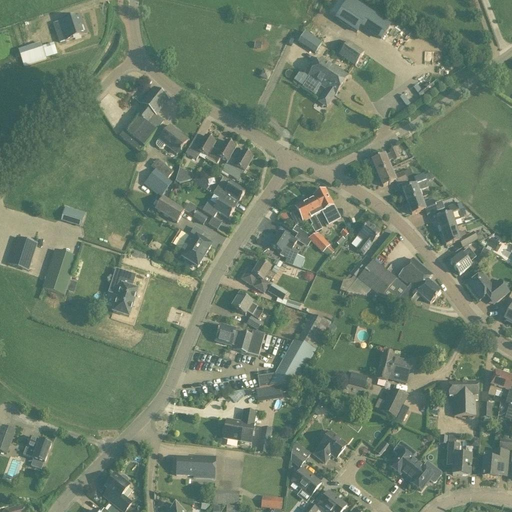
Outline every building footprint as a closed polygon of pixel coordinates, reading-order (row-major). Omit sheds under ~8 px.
[(390,26),(350,0),(349,0),(336,20),(356,33),(361,26),(381,40),(390,26)] [(84,37),(77,17),(63,21),(69,42),(84,37)] [(306,31),(299,42),(315,54),(323,44),(306,31)] [(350,37),(338,56),(354,67),(367,48),(350,37)] [(41,44),(18,51),(18,52),(13,53),(16,64),(22,63),(23,68),(46,61),(41,44)] [(314,96),(320,87),(327,92),(321,102),(328,106),(347,77),(320,60),(308,78),(309,78),(302,88),(314,96)] [(263,71),(260,77),(266,80),(269,74),(263,71)] [(168,101),(154,90),(134,115),(138,119),(126,133),(124,131),(119,138),(138,154),(163,123),(156,117),(168,101)] [(170,127),(159,141),(156,145),(156,146),(156,147),(158,149),(159,150),(160,150),(161,150),(162,150),(163,150),(165,147),(176,156),(188,142),(170,127)] [(206,158),(212,149),(215,143),(205,137),(199,148),(192,144),(185,155),(196,162),(200,155),(206,158)] [(220,160),(226,163),(229,159),(236,148),(225,142),(218,153),(212,149),(206,158),(205,160),(216,167),(220,160)] [(377,174),(377,175),(390,170),(387,162),(392,160),(393,163),(400,160),(395,149),(388,152),(390,156),(385,158),(385,157),(372,162),(374,168),(372,169),(375,175),(377,174)] [(239,182),(244,173),(253,158),(242,152),(236,163),(229,159),(226,163),(219,177),(226,181),(228,177),(239,182)] [(155,172),(161,177),(166,181),(173,173),(157,160),(151,168),(155,172)] [(394,177),(390,170),(377,175),(383,188),(395,183),(397,187),(401,186),(414,180),(410,171),(403,174),(403,173),(394,177)] [(179,171),(175,183),(179,185),(185,175),(179,171)] [(172,185),(166,181),(161,177),(155,172),(149,180),(165,194),(172,185)] [(401,186),(403,191),(402,192),(407,204),(421,199),(418,193),(428,189),(425,182),(433,179),(428,175),(414,180),(401,186)] [(213,196),(220,200),(224,203),(228,196),(239,203),(245,193),(230,183),(226,189),(219,185),(213,196)] [(315,218),(321,214),(324,220),(322,221),(326,228),(340,221),(326,194),(323,193),(314,198),(314,199),(307,202),(315,218)] [(154,211),(177,225),(184,213),(185,212),(162,198),(154,211)] [(423,205),(421,199),(407,204),(412,216),(424,212),(426,217),(444,210),(441,202),(434,205),(432,201),(423,205)] [(220,200),(216,207),(209,202),(202,213),(213,220),(217,213),(228,220),(234,210),(223,203),(224,203),(220,200)] [(322,230),(315,218),(307,202),(295,208),(303,224),(309,221),(312,226),(311,227),(315,234),(322,230)] [(185,212),(184,213),(191,217),(196,209),(189,204),(185,212)] [(448,209),(451,216),(437,221),(442,234),(455,229),(453,223),(466,219),(461,205),(448,209)] [(66,209),(62,222),(81,228),(85,214),(66,209)] [(193,220),(203,227),(207,220),(197,213),(193,220)] [(358,238),(363,243),(356,251),(363,256),(380,235),(368,225),(358,238)] [(202,234),(193,229),(183,245),(188,247),(180,261),(184,263),(183,265),(192,270),(193,268),(197,271),(212,246),(199,239),(202,234)] [(457,235),(455,229),(442,234),(446,247),(458,243),(462,249),(477,241),(473,233),(466,237),(465,232),(457,235)] [(300,231),(296,237),(309,245),(310,243),(308,240),(311,238),(300,231)] [(271,247),(280,254),(279,256),(286,261),(285,264),(301,270),(305,260),(296,257),(297,254),(291,252),(297,242),(307,249),(309,245),(296,237),(294,240),(286,235),(285,237),(279,233),(271,247)] [(318,235),(311,238),(308,240),(310,243),(322,255),(324,253),(329,258),(334,254),(328,248),(330,247),(318,235)] [(36,246),(17,240),(8,266),(28,272),(36,246)] [(484,250),(478,262),(485,265),(490,254),(484,250)] [(471,268),(468,264),(475,259),(468,251),(450,265),(459,277),(471,268)] [(64,297),(76,259),(55,252),(43,290),(64,297)] [(440,293),(428,283),(432,277),(413,260),(397,278),(405,285),(409,288),(397,304),(411,308),(412,306),(409,304),(417,294),(430,305),(440,293)] [(367,298),(371,292),(381,300),(396,282),(373,262),(365,272),(358,265),(344,282),(343,282),(340,292),(367,298)] [(275,276),(269,272),(271,270),(261,263),(256,271),(249,268),(241,282),(251,288),(253,289),(263,296),(270,286),(268,284),(270,282),(271,282),(275,276)] [(117,296),(112,313),(128,318),(137,290),(130,288),(131,284),(132,285),(135,277),(116,271),(108,293),(117,296)] [(479,302),(485,297),(493,307),(509,294),(499,281),(491,287),(481,275),(467,286),(479,302)] [(268,293),(282,303),(287,295),(272,286),(268,293)] [(245,317),(247,314),(258,321),(263,312),(252,306),(253,304),(240,296),(232,309),(245,317)] [(301,306),(286,301),(284,307),(299,312),(301,306)] [(310,317),(295,344),(315,351),(331,324),(310,317)] [(261,325),(250,318),(246,325),(257,332),(261,325)] [(231,347),(236,348),(235,352),(258,359),(264,336),(252,332),(251,337),(236,332),(220,327),(215,343),(231,347)] [(297,386),(315,351),(295,344),(293,344),(275,375),(257,378),(259,390),(269,388),(297,386)] [(399,359),(394,357),(384,354),(377,381),(386,383),(387,381),(406,386),(412,365),(398,361),(399,359)] [(367,377),(352,374),(349,385),(365,389),(367,377)] [(504,391),(508,378),(494,374),(490,388),(487,396),(494,398),(497,389),(504,391)] [(511,379),(508,378),(502,394),(501,398),(507,399),(505,405),(509,407),(505,420),(511,422),(511,379)] [(475,403),(478,402),(477,385),(449,386),(449,399),(454,399),(454,420),(475,419),(475,403)] [(257,403),(282,399),(280,387),(256,391),(257,403)] [(380,413),(396,421),(407,399),(390,391),(380,413)] [(325,417),(330,410),(320,404),(315,411),(325,417)] [(491,420),(492,406),(481,405),(480,419),(491,420)] [(250,445),(254,426),(256,413),(243,411),(240,424),(228,422),(224,441),(250,445)] [(2,427),(0,430),(0,453),(7,456),(16,432),(2,427)] [(268,455),(272,431),(261,429),(257,453),(268,455)] [(346,447),(330,434),(331,433),(328,431),(327,431),(325,431),(323,432),(321,433),(320,435),(320,437),(321,439),(324,442),(312,456),(324,466),(331,457),(336,461),(346,447)] [(448,446),(448,437),(439,437),(438,446),(447,446),(447,445),(448,446)] [(33,460),(33,461),(31,467),(41,471),(43,464),(44,465),(51,446),(30,438),(25,450),(35,454),(33,460)] [(511,447),(511,442),(500,441),(498,450),(511,452),(511,447)] [(382,443),(376,452),(380,455),(387,446),(382,443)] [(295,444),(294,445),(293,445),(290,463),(299,470),(310,455),(295,444)] [(407,479),(417,465),(412,461),(416,455),(402,444),(400,444),(393,452),(394,454),(398,458),(389,468),(400,477),(402,475),(407,479)] [(471,460),(459,459),(459,446),(455,446),(448,446),(447,445),(447,446),(446,468),(453,469),(452,477),(470,478),(471,460)] [(497,480),(498,478),(506,479),(509,453),(492,451),(491,461),(484,460),(482,479),(497,480)] [(215,481),(216,459),(195,458),(195,459),(176,459),(176,477),(194,478),(194,480),(215,481)] [(417,465),(407,479),(412,483),(410,485),(421,493),(429,482),(433,485),(435,485),(441,476),(441,474),(427,463),(422,469),(417,465)] [(311,498),(321,485),(302,471),(292,484),(311,498)] [(105,490),(108,492),(102,499),(119,511),(126,511),(132,505),(122,497),(129,488),(126,486),(127,485),(128,482),(127,480),(124,478),(122,478),(120,478),(119,480),(115,477),(105,490)] [(239,494),(214,492),(213,505),(238,507),(239,494)] [(325,511),(342,511),(346,507),(329,493),(318,506),(325,511)] [(282,500),(262,498),(260,509),(281,511),(282,500)]
